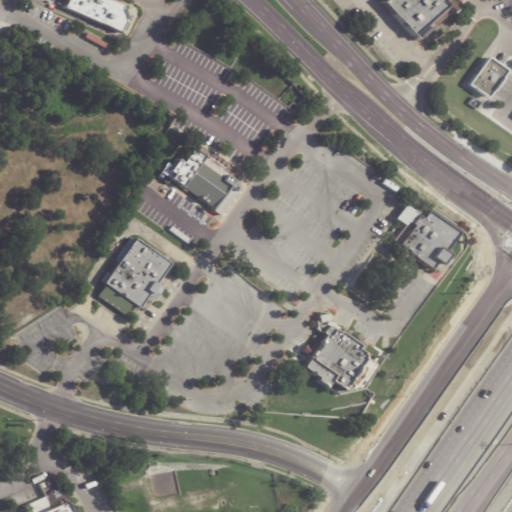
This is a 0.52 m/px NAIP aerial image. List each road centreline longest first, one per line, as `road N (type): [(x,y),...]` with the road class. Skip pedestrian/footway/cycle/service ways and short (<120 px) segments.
road 1 (residential): [(0,388),(78,417),(240,441),(349,487)]
road 2 (secondary): [(511,205),(390,100),(299,4)]
road 3 (motorway): [(511,370),(413,511)]
road 4 (secondary): [(470,312),(376,447)]
road 5 (secondary): [(250,0),(359,107)]
